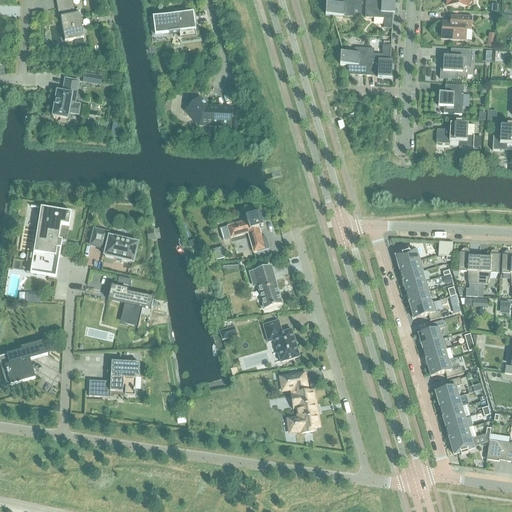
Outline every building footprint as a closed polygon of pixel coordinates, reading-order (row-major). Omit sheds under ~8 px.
[(61,22),(65,43),(84,39),(82,27),(83,27),(82,21),(81,21),(79,10),(74,11),(72,0),(55,0),(58,13),(60,13),(61,18),(60,18),(60,19),(63,18),(64,22),(61,22)] [(332,17),(361,18),(361,0),(326,0),(328,4),(326,4),(325,16),(332,17)] [(365,0),(365,19),(384,20),(383,29),(392,30),(393,3),(393,0),(365,0)] [(152,19),(152,20),(153,19),(155,36),(169,34),(169,35),(180,34),(180,33),(183,32),(184,39),(182,39),(182,40),(197,38),(195,30),(194,27),(193,14),(152,19)] [(441,40),(465,41),(466,31),(470,31),(471,18),(451,17),(451,18),(454,18),(454,23),(452,23),(451,24),(442,23),(441,40)] [(489,35),(487,48),(493,49),(495,36),(489,35)] [(366,55),(365,77),(381,78),(389,78),(389,74),(390,74),(391,47),(382,46),(382,56),(367,55),(366,55)] [(349,76),(365,77),(366,55),(367,55),(367,50),(354,49),(354,54),(340,54),(340,66),(346,66),(349,76)] [(439,79),(458,80),(459,80),(454,80),(454,73),(462,74),(463,66),(470,67),(470,68),(471,68),(471,51),(449,50),(449,51),(455,51),(455,58),(443,57),(443,65),(441,64),(441,63),(440,63),(439,79)] [(84,74),(83,83),(100,86),(102,77),(84,74)] [(52,117),(68,120),(69,114),(78,116),(80,106),(75,105),(79,82),(65,80),(63,93),(57,92),(52,117)] [(445,86),(444,94),(439,94),(438,100),(439,100),(438,107),(444,108),(443,115),(462,116),(462,108),(460,108),(461,96),(463,96),(463,87),(445,86)] [(186,109),(186,110),(192,117),(191,118),(198,126),(231,128),(232,112),(219,111),(220,107),(208,107),(199,98),(198,99),(197,99),(196,99),(194,99),(193,99),(192,99),(190,100),(189,100),(188,101),(187,102),(187,103),(186,104),(186,105),(186,106),(186,107),(186,108),(186,109)] [(487,113),(486,121),(495,122),(495,113),(487,113)] [(121,135),(123,122),(115,121),(114,134),(121,135)] [(437,131),(436,144),(449,145),(450,142),(460,143),(460,148),(472,149),(472,151),(473,151),(473,149),(480,149),(481,138),(474,138),(474,137),(473,137),(473,138),(467,137),(467,126),(461,125),(461,124),(455,123),(455,125),(450,125),(449,131),(437,131)] [(494,138),(493,137),(492,151),(493,152),(493,150),(505,150),(505,145),(511,145),(511,126),(507,126),(507,128),(500,127),(500,139),(494,139),(494,138)] [(44,209),(38,243),(35,242),(34,254),(36,254),(35,264),(33,264),(31,274),(52,278),(56,257),(59,258),(62,241),(58,241),(61,225),(69,226),(71,213),(44,209)] [(259,229),(263,227),(261,222),(263,221),(260,212),(250,215),(251,216),(245,218),(246,222),(227,227),(231,239),(248,234),(253,254),(265,250),(269,249),(265,238),(262,239),(259,229)] [(138,245),(127,242),(128,239),(115,236),(115,239),(109,238),(107,237),(108,234),(94,230),(90,246),(104,250),(106,250),(104,257),(133,264),(138,245)] [(195,240),(187,242),(189,248),(196,246),(195,240)] [(442,241),(442,256),(455,256),(456,242),(442,241)] [(223,248),(213,251),(216,261),(226,258),(223,248)] [(469,258),(469,254),(469,253),(469,252),(469,251),(468,251),(468,250),(467,250),(466,250),(466,249),(465,249),(464,249),(464,250),(463,250),(462,250),(462,251),(461,251),(461,252),(461,253),(461,254),(459,254),(458,272),(467,273),(468,285),(478,285),(479,258),(469,258)] [(402,255),(395,257),(399,268),(420,262),(417,251),(409,253),(408,251),(401,253),(402,255)] [(500,256),(498,256),(498,255),(498,254),(498,253),(497,253),(497,252),(496,252),(496,251),(495,251),(494,251),(493,251),(492,251),(492,252),(491,252),(491,253),(490,253),(490,254),(490,255),(489,259),(479,258),(478,285),(488,286),(490,274),(499,274),(500,256)] [(511,259),(511,260),(511,258),(511,255),(511,254),(511,253),(510,253),(510,252),(509,252),(508,252),(507,252),(506,252),(505,252),(505,253),(504,253),(504,254),(504,255),(503,255),(503,256),(502,256),(501,274),(510,275),(511,287),(511,259)] [(420,262),(399,268),(401,275),(400,275),(401,278),(421,273),(423,272),(420,262)] [(271,267),(255,272),(259,285),(257,286),(257,287),(264,309),(281,304),(275,281),(273,277),(271,267)] [(421,273),(401,278),(402,282),(403,282),(405,289),(424,283),(421,273)] [(424,283),(405,289),(407,295),(406,295),(407,299),(427,293),(429,293),(426,282),(424,283)] [(111,287),(108,301),(123,304),(124,305),(130,306),(126,320),(139,322),(140,319),(142,309),(151,311),(153,299),(125,293),(125,290),(111,287)] [(427,293),(407,299),(409,303),(411,309),(430,304),(430,303),(427,294),(427,293)] [(477,299),(476,307),(490,308),(491,300),(477,299)] [(430,304),(411,309),(414,320),(420,318),(420,319),(427,317),(427,316),(428,316),(430,322),(442,319),(440,312),(435,313),(432,303),(430,304)] [(263,326),(268,343),(274,341),(280,363),(299,358),(291,331),(282,333),(278,322),(263,326)] [(424,334),(418,335),(422,346),(441,341),(441,340),(438,331),(445,328),(443,322),(431,325),(432,331),(432,332),(432,331),(424,334)] [(220,332),(222,341),(237,336),(234,328),(220,332)] [(441,341),(422,346),(424,353),(423,353),(424,357),(444,351),(446,350),(443,340),(441,341)] [(32,368),(30,367),(31,365),(30,361),(48,356),(44,342),(17,349),(18,352),(6,355),(8,363),(4,364),(6,371),(7,375),(11,386),(35,379),(34,375),(30,373),(32,368)] [(444,351),(424,357),(425,360),(426,360),(428,367),(447,361),(444,351)] [(467,358),(469,367),(476,365),(474,356),(467,358)] [(89,397),(110,399),(110,393),(125,394),(125,396),(135,397),(135,393),(135,390),(136,378),(139,378),(140,364),(132,364),(133,361),(112,360),(112,363),(111,363),(111,375),(114,375),(114,379),(112,379),(112,383),(89,382),(89,397)] [(447,361),(428,367),(431,378),(437,376),(444,374),(445,374),(447,380),(463,375),(461,368),(452,371),(449,361),(447,361)] [(301,434),(314,432),(314,430),(319,429),(317,415),(316,416),(314,405),(315,405),(313,392),(306,393),(305,387),(306,387),(304,374),(280,378),(283,391),(291,390),(292,396),(291,396),(293,409),(297,408),(299,419),(294,420),(295,425),(294,425),(294,427),(295,427),(296,433),(301,432),(301,434)] [(441,391),(435,393),(438,404),(458,398),(455,388),(461,386),(460,379),(448,383),(449,389),(441,391)] [(458,398),(438,404),(440,411),(441,414),(461,409),(458,398)] [(461,409),(441,414),(442,418),(443,418),(445,425),(464,419),(461,409)] [(464,419),(445,425),(447,431),(446,431),(447,435),(467,429),(464,419)] [(467,429),(447,435),(448,439),(449,439),(451,445),(470,440),(467,429)] [(470,440),(451,445),(454,456),(460,454),(461,457),(468,455),(467,452),(475,450),(472,439),(470,440)] [(506,462),(508,444),(504,443),(489,441),(486,461),(494,462),(498,463),(499,461),(506,462)]
